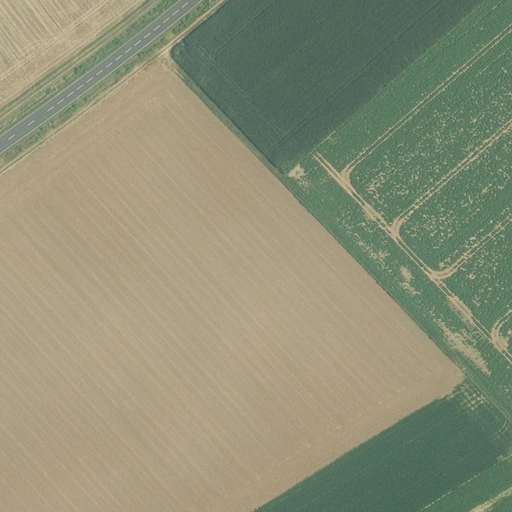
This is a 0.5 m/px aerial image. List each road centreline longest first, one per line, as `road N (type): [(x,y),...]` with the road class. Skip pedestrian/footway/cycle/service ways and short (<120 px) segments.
road 1 (track): [(511,416),(165,66)]
road 2 (primary): [(203,0),(0,159)]
road 3 (track): [(0,131),(174,0)]
road 4 (track): [(165,66),(0,187)]
